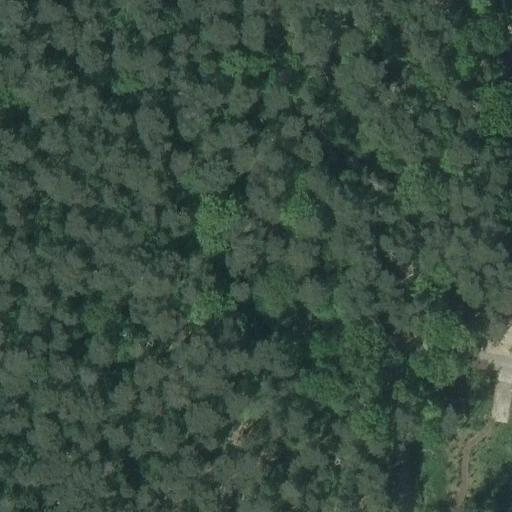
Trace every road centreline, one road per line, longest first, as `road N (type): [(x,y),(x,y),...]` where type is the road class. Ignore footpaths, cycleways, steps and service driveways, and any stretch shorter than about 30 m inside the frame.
road 1 (track): [(138,0),(221,319)]
road 2 (track): [(0,443),(204,316)]
